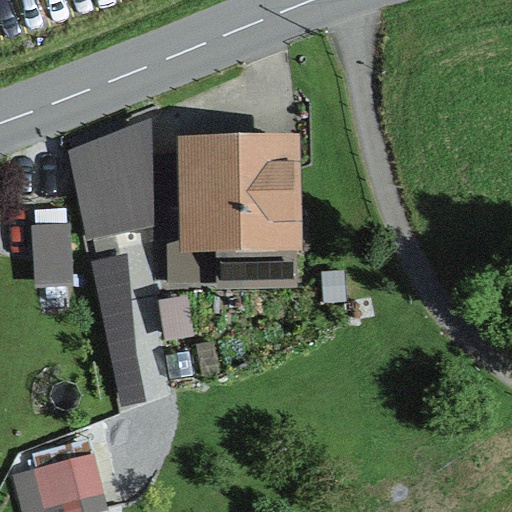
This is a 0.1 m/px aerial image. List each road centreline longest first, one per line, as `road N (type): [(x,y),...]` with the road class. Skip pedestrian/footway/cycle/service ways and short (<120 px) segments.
road 1 (track): [(351,0),(393,226),(462,340),(511,381)]
road 2 (tertiary): [(0,126),(317,0)]
